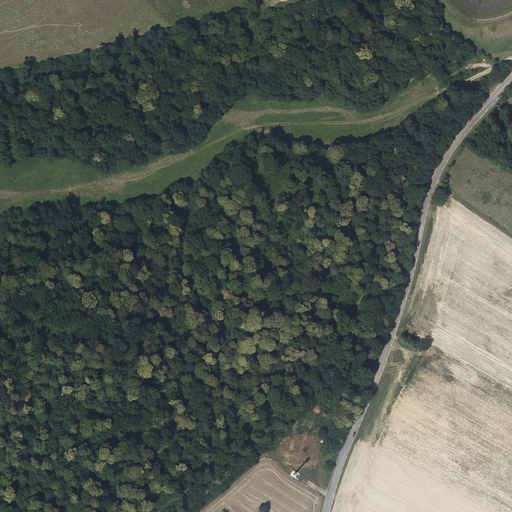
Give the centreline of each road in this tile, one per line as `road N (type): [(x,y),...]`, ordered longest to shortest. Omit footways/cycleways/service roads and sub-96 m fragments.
road 1 (secondary): [(511,78),(474,117),(430,185),(391,337),(326,511)]
road 2 (track): [(391,337),(443,198),(454,197),(511,236)]
